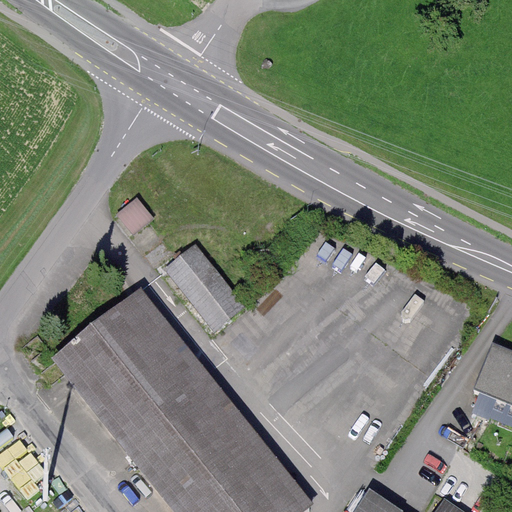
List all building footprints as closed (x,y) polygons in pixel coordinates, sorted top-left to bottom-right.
[(137,204),(115,221),(132,243),(154,226),(137,204)] [(245,314),(196,251),(164,275),(214,339),(245,314)] [(305,511),(313,506),(143,293),(56,361),(176,511),(305,511)] [(511,345),(492,338),(473,386),(511,401),(511,345)] [(511,405),(479,399),(476,416),(511,423),(511,405)] [(434,511),(454,511),(440,503),(434,511)]
